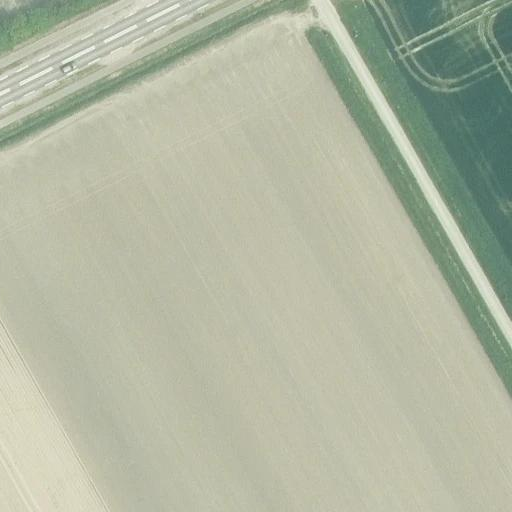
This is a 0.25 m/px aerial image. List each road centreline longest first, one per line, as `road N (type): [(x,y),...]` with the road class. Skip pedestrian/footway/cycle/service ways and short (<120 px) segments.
road 1 (unclassified): [(511,337),(321,0)]
road 2 (secondary): [(0,96),(189,0)]
